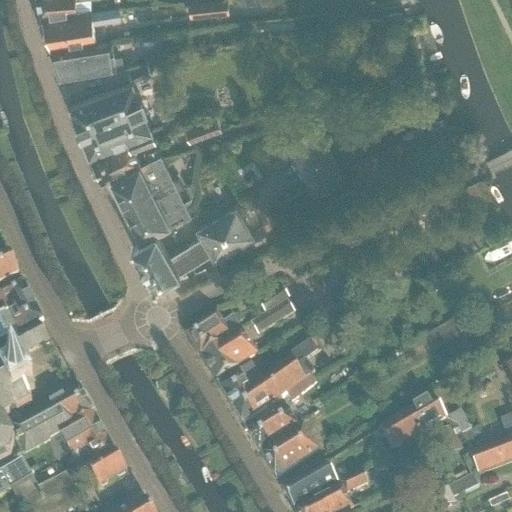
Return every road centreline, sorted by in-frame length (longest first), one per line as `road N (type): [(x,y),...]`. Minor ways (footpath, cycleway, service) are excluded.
road 1 (residential): [(155,319),(84,172),(25,0)]
road 2 (residential): [(155,319),(439,190)]
road 3 (residential): [(283,511),(155,319)]
road 4 (residential): [(75,354),(164,511)]
road 5 (residential): [(0,198),(75,354)]
